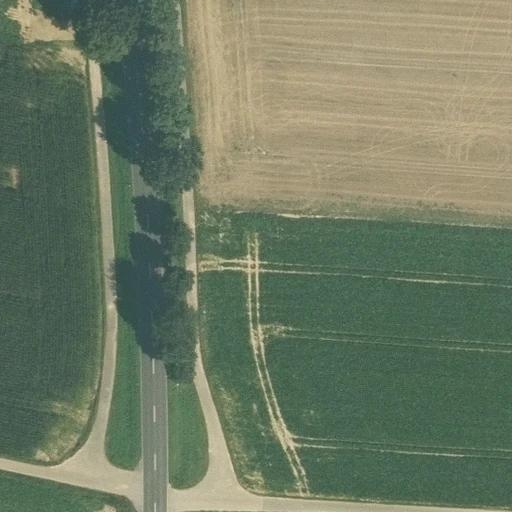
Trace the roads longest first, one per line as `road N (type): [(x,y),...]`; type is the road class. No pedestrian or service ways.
road 1 (tertiary): [(151,511),(135,0)]
road 2 (track): [(232,500),(197,370),(174,0)]
road 3 (track): [(87,0),(111,308),(88,483)]
road 4 (track): [(407,511),(151,499),(0,464)]
